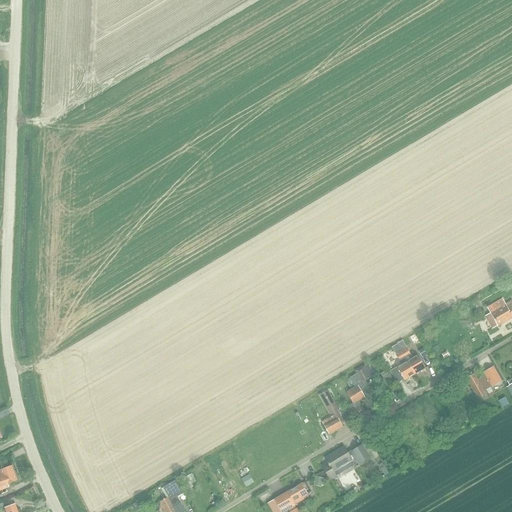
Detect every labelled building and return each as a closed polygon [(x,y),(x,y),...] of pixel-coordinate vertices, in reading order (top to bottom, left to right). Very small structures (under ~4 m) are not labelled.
[(501,299),(486,308),(490,313),(497,326),(511,317),(511,301),(511,300),(504,304),(501,299)] [(497,326),(490,313),(484,316),(492,329),(497,326)] [(402,341),(397,344),(414,375),(425,369),(417,355),(412,358),(402,341)] [(414,375),(397,344),(391,347),(401,364),(396,367),(397,367),(390,370),(397,383),(404,379),(404,381),(414,375)] [(424,348),(419,351),(422,356),(427,353),(424,348)] [(392,350),(381,354),(385,363),(395,359),(392,350)] [(365,387),(361,381),(372,375),(366,364),(356,370),(358,373),(349,378),(353,386),(345,391),(352,404),(344,409),(352,421),(365,413),(358,401),(364,397),(359,390),(365,387)] [(493,366),(483,372),(491,386),(501,380),(493,366)] [(489,387),(485,379),(483,376),(477,380),(474,374),(466,379),(477,399),(486,395),(483,391),(489,387)] [(342,427),(340,424),(342,423),(335,410),(337,409),(327,390),(319,395),(330,414),(331,413),(333,415),(322,421),(329,434),(342,427)] [(473,416),(467,420),(470,425),(476,421),(473,416)] [(369,457),(361,444),(347,453),(343,447),(324,459),(327,463),(321,467),(329,480),(335,477),(332,472),(351,460),(353,464),(357,462),(358,463),(369,457)] [(0,472),(0,474),(0,490),(7,488),(5,484),(17,480),(11,465),(0,469),(0,472)] [(186,477),(180,481),(187,492),(193,488),(191,484),(196,482),(191,474),(186,477)] [(222,475),(215,479),(221,490),(228,486),(222,475)] [(315,477),(313,485),(320,487),(322,479),(315,477)] [(168,497),(158,502),(164,511),(184,511),(185,511),(180,502),(177,497),(183,493),(176,481),(163,488),(168,497)] [(301,484),(273,500),(279,511),(282,511),(294,506),(294,505),(304,499),(302,497),(307,494),(301,484)] [(230,487),(225,490),(230,497),(235,494),(230,487)] [(261,497),(269,491),(266,487),(258,492),(261,497)] [(135,503),(131,506),(134,511),(139,509),(135,503)]
